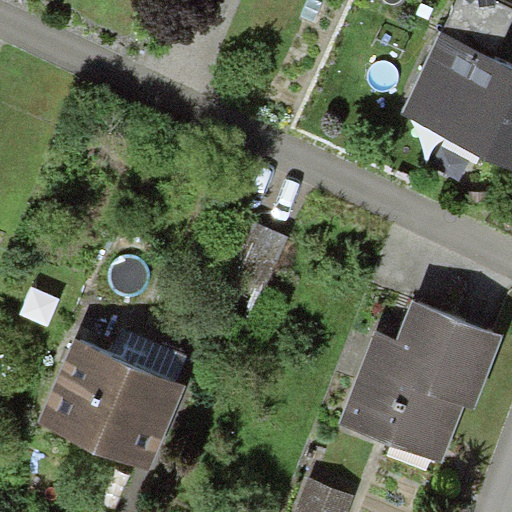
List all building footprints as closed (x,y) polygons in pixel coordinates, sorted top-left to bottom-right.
[(511,153),(511,54),(497,48),(511,12),(511,4),(502,0),(449,0),(404,107),(511,153)] [(289,234),(236,211),(210,271),(263,294),(289,234)] [(460,394),(471,399),(501,324),(413,290),(396,332),(377,324),(344,410),(439,447),(460,394)] [(146,450),(182,367),(78,323),(42,406),(146,450)] [(347,511),(357,489),(308,470),(291,511),(347,511)]
